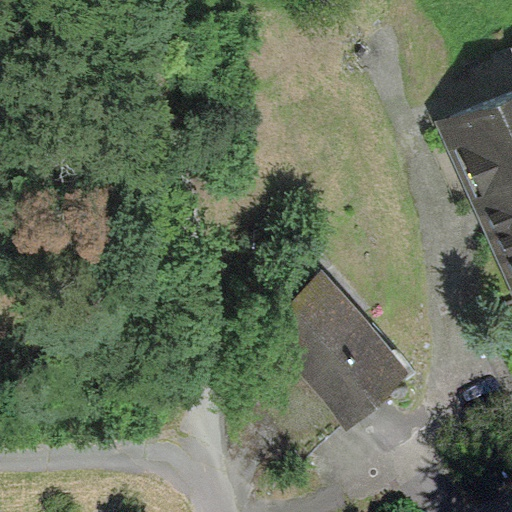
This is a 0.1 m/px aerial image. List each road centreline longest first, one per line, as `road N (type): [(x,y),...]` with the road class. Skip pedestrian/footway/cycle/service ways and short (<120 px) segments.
road 1 (track): [(124,0),(184,212),(204,465),(216,511)]
road 2 (track): [(204,465),(0,462)]
